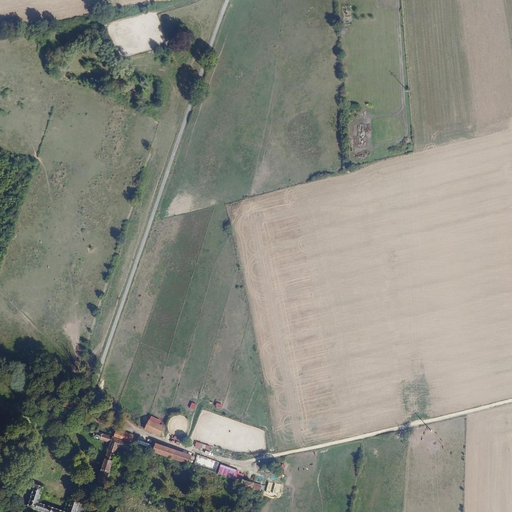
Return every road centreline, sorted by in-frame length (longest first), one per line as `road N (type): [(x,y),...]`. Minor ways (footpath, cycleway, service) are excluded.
road 1 (track): [(511,399),(236,462),(142,431),(91,395)]
road 2 (unclassified): [(91,395),(227,0)]
road 3 (track): [(407,136),(398,0)]
